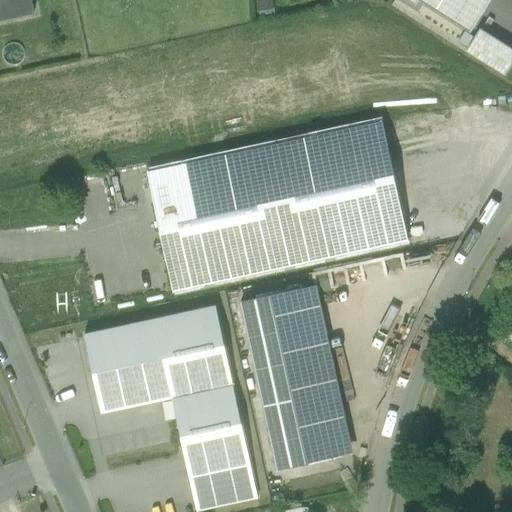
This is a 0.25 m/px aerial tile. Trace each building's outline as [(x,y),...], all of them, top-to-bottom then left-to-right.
[(0,0),(0,20),(33,13),(30,0),(0,0)] [(488,0),(409,0),(415,3),(416,0),(426,0),(471,28),(488,0)] [(511,47),(477,26),(464,49),(502,72),(511,55),(511,47)] [(382,122),(147,173),(173,291),(408,240),(382,122)] [(278,470),(352,454),(316,287),(241,303),(278,470)] [(197,511),(257,499),(215,306),(85,335),(101,413),(170,399),(197,511)]
